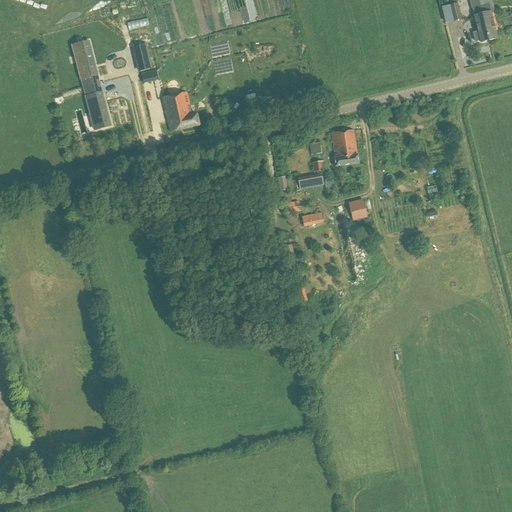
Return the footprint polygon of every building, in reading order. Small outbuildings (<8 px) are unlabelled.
[(259,39),(291,31),(283,0),(225,0),(208,4),(213,27),(217,26),(217,29),(235,25),(237,33),(243,32),(243,29),(247,28),(250,41),(239,44),(242,53),(261,48),(259,39)] [(164,10),(176,69),(190,66),(193,79),(203,77),(189,4),(179,6),(182,18),(172,20),(170,14),(169,9),(164,10)] [(450,5),(454,21),(461,19),(458,4),(457,4),(450,5)] [(498,39),(490,5),(473,9),(478,31),(473,33),(475,42),(480,41),(481,43),(498,39)] [(453,36),(459,34),(455,21),(450,23),(453,36)] [(88,42),(73,46),(84,88),(99,84),(88,42)] [(233,78),(234,83),(268,75),(266,67),(268,66),(265,55),(231,63),(232,64),(226,65),(228,72),(236,70),(238,77),(233,78)] [(148,57),(137,60),(139,72),(151,69),(148,57)] [(189,86),(186,70),(176,73),(177,77),(173,78),(175,89),(189,86)] [(152,73),(141,75),(143,83),(154,81),(152,73)] [(99,84),(84,88),(95,130),(110,127),(99,84)] [(186,93),(163,99),(171,132),(199,126),(197,115),(192,116),(186,93)] [(267,104),(266,97),(246,101),(248,109),(267,104)] [(332,134),(335,158),(336,167),(359,164),(358,155),(357,155),(354,132),(332,134)] [(320,143),(310,145),(311,155),(321,153),(320,143)] [(313,163),(314,172),(324,171),(322,161),(313,163)] [(299,179),(301,188),(323,184),(322,175),(299,179)] [(365,210),(363,202),(351,204),(353,212),(365,210)] [(324,223),(322,213),(302,217),(304,227),(324,223)] [(353,274),(364,272),(361,255),(350,258),(353,274)]
